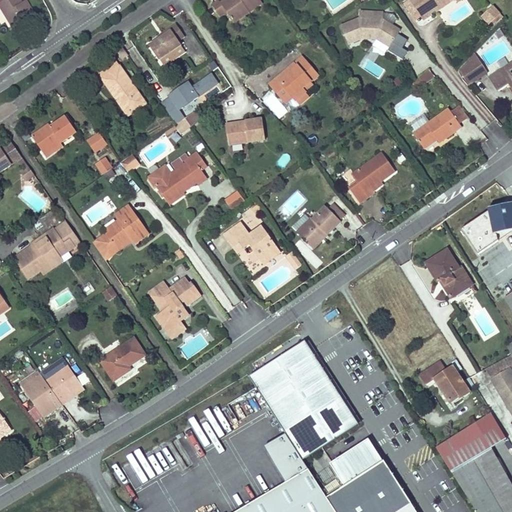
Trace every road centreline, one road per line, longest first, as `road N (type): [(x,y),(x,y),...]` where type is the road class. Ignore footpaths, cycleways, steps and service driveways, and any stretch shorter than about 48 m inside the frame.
road 1 (unclassified): [(263,335),(511,158)]
road 2 (unclassified): [(79,457),(263,335)]
road 3 (residential): [(0,111),(160,0)]
road 4 (residential): [(151,199),(263,335)]
